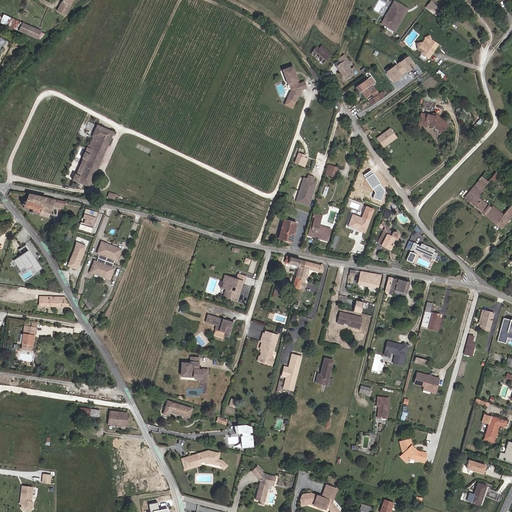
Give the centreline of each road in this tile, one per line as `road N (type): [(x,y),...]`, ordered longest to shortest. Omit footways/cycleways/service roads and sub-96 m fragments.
road 1 (residential): [(497,294),(244,245),(188,224),(0,181)]
road 2 (residential): [(180,511),(169,474),(104,352),(43,245),(0,194)]
road 3 (unclassified): [(350,111),(418,220),(497,294)]
road 4 (track): [(232,0),(281,33),(350,111)]
road 5 (track): [(86,0),(0,84)]
